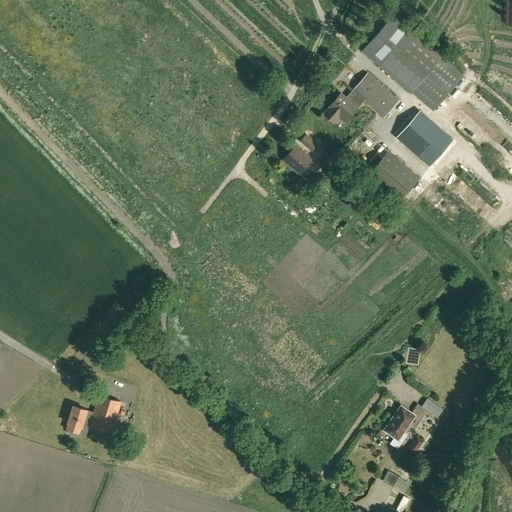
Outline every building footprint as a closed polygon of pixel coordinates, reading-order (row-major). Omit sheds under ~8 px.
[(432,111),(463,76),(402,22),(370,59),(411,94),(412,93),(432,111)] [(383,118),(398,100),(367,73),(352,91),(354,93),(348,100),(340,93),(329,106),(330,107),(323,114),(331,120),(336,114),(344,122),(356,108),(353,105),(359,97),(383,118)] [(429,165),(452,139),(419,111),(397,137),(429,165)] [(378,144),(360,165),(398,198),(416,177),(378,144)] [(298,173),(310,159),(294,146),(282,159),(298,173)] [(321,175),(331,163),(322,154),(311,166),(321,175)] [(81,424),(111,433),(120,402),(99,395),(93,415),(85,413),(86,410),(74,406),(66,429),(78,433),(81,424)] [(432,400),(426,409),(436,415),(441,407),(432,400)] [(391,417),(405,426),(414,414),(399,404),(391,417)] [(405,426),(391,417),(383,429),(394,436),(390,442),(397,447),(406,433),(403,431),(405,426)] [(414,435),(407,448),(415,452),(421,439),(414,435)] [(389,471),(383,482),(393,487),(396,481),(399,477),(392,473),(391,473),(389,471)] [(403,508),(406,498),(401,496),(397,506),(403,508)]
